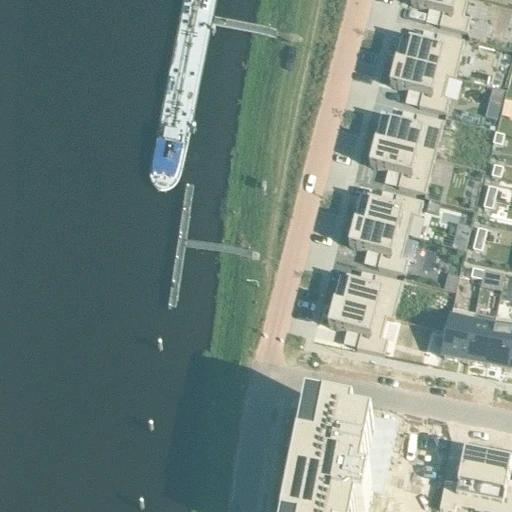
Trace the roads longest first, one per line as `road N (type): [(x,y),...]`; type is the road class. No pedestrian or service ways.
road 1 (residential): [(361,0),(268,352),(277,384)]
road 2 (track): [(277,384),(263,340),(272,246),(317,0)]
road 3 (residential): [(277,384),(511,424)]
road 4 (residential): [(249,511),(261,406),(277,384)]
